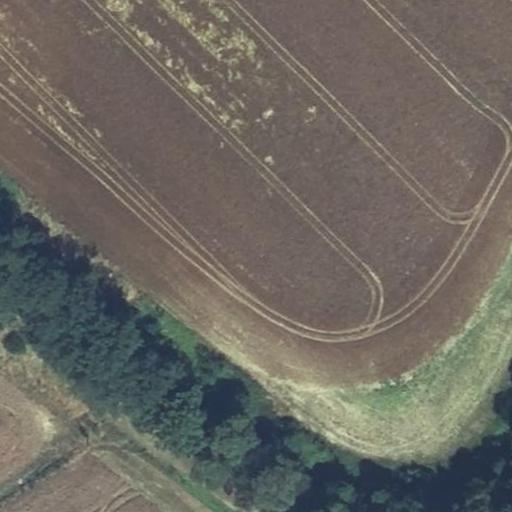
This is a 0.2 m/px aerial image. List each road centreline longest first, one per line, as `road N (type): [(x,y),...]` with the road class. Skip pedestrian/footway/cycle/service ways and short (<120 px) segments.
road 1 (track): [(0,171),(347,452),(440,457),(473,435),(511,379)]
road 2 (track): [(236,511),(0,283)]
